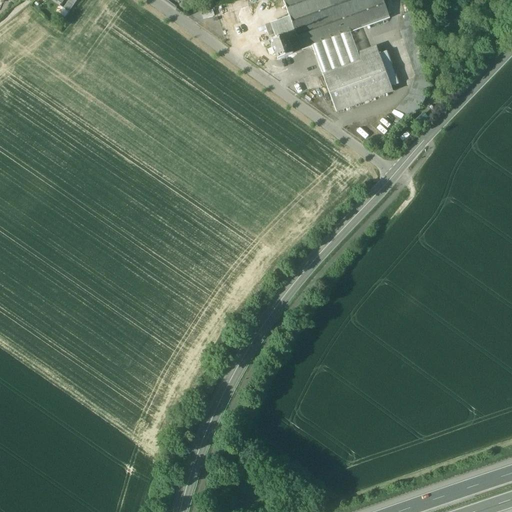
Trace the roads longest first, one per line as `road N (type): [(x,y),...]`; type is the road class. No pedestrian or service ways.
road 1 (tertiary): [(397,172),(286,293),(247,352),(210,425),(181,511)]
road 2 (track): [(397,172),(409,198),(302,334),(255,439)]
road 3 (residential): [(152,0),(397,172)]
road 4 (track): [(511,443),(338,499),(255,439)]
road 5 (tertiary): [(511,49),(397,172)]
